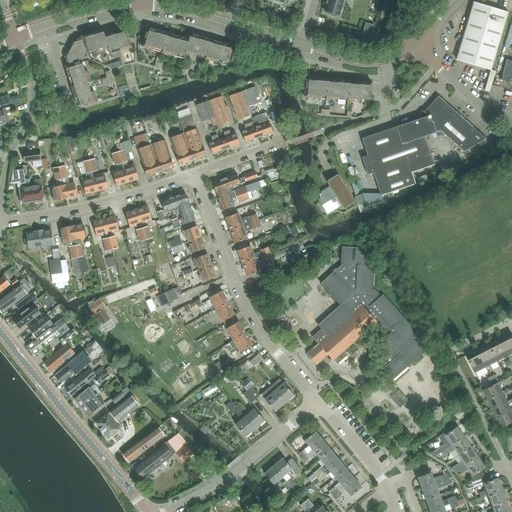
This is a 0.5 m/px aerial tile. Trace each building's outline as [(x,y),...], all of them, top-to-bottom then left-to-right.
[(326,3),(324,11),(327,11),(326,14),(336,17),(337,15),(339,15),(343,0),(326,0),(326,3)] [(456,60),(491,70),(508,13),(473,2),(456,60)] [(173,56),(174,53),(184,56),(185,53),(196,56),(196,54),(206,56),(205,59),(216,62),(217,60),(227,63),(232,46),(193,35),(192,37),(189,36),(188,40),(150,28),(149,31),(146,30),(141,46),(153,50),(153,47),(163,50),(162,52),(173,56)] [(80,105),(80,107),(97,102),(94,91),(91,92),(88,83),(91,82),(87,71),(85,71),(82,61),(87,52),(97,49),(98,51),(108,48),(109,52),(119,48),(120,51),(131,47),(126,31),(123,32),(123,29),(105,35),(104,32),(101,32),(100,30),(81,36),(82,38),(73,40),(64,56),(67,65),(65,66),(77,106),(80,105)] [(353,40),(369,44),(369,42),(371,37),(355,33),(353,40)] [(511,61),(506,60),(500,80),(510,83),(510,82),(511,82),(511,79),(511,61)] [(109,65),(110,69),(123,66),(121,61),(109,65)] [(113,83),(110,71),(105,73),(109,85),(113,83)] [(326,96),(326,99),(337,100),(338,97),(348,98),(347,101),(359,102),(359,99),(370,100),(371,83),(309,77),(309,80),(306,80),(304,97),(316,98),(316,95),(326,96)] [(243,91),(248,107),(256,104),(261,102),(255,87),(243,91)] [(251,116),(248,107),(243,91),(238,93),(231,95),(229,96),(230,97),(236,114),(238,120),(242,119),(251,116)] [(7,95),(0,97),(0,106),(10,103),(7,95)] [(221,96),(208,101),(214,116),(217,125),(230,121),(221,96)] [(434,165),(425,137),(440,131),(464,152),(486,139),(438,96),(424,112),(423,111),(420,114),(421,118),(361,138),(367,155),(361,157),(367,175),(373,173),(381,196),(415,184),(412,173),(434,165)] [(214,116),(208,101),(196,105),(198,113),(201,121),(210,118),(214,116)] [(2,108),(0,109),(0,123),(6,122),(13,120),(13,111),(14,111),(13,106),(2,108)] [(53,112),(52,106),(45,107),(46,114),(53,112)] [(252,118),(255,127),(259,137),(265,135),(266,136),(266,135),(272,132),(268,120),(266,113),(252,118)] [(259,137),(255,127),(252,128),(250,123),(244,125),(245,128),(241,130),(245,142),(251,140),(252,141),(253,141),(252,139),(259,137)] [(182,131),(193,161),(206,156),(196,128),(185,132),(184,130),(182,131)] [(179,165),(193,161),(182,131),(180,132),(181,134),(169,138),(179,165)] [(225,137),(222,139),(226,149),(232,147),(232,148),(233,148),(233,146),(239,144),(235,132),(230,133),(229,131),(224,133),(225,137)] [(226,149),(222,139),(219,140),(217,135),(211,137),(212,140),(208,142),(212,154),(218,152),(219,153),(220,153),(219,151),(226,149)] [(152,142),(150,143),(160,172),(174,167),(164,140),(153,143),(152,142)] [(32,161),(40,160),(37,143),(27,144),(28,151),(23,151),(25,162),(32,161)] [(160,172),(150,143),(148,143),(148,145),(137,149),(146,176),(160,172)] [(117,152),(121,164),(126,162),(127,162),(123,150),(117,152)] [(115,166),(121,164),(117,152),(111,154),(115,166)] [(88,160),(91,172),(98,171),(94,159),(88,160)] [(86,174),(91,172),(88,160),(82,162),(85,174),(86,174)] [(121,164),(123,169),(127,183),(138,179),(134,164),(127,166),(126,162),(121,164)] [(59,167),(61,179),(67,178),(65,166),(59,167)] [(65,199),(62,183),(61,179),(59,167),(52,168),(55,181),(56,180),(56,184),(51,186),(54,201),(65,199)] [(127,183),(123,169),(118,171),(118,169),(112,171),(116,186),(127,183)] [(23,170),(12,171),(10,183),(18,182),(21,204),(26,203),(27,204),(30,203),(31,202),(32,202),(30,187),(25,188),(23,170)] [(255,171),(243,176),(244,177),(240,179),(241,181),(239,181),(236,174),(223,179),(226,188),(228,187),(229,188),(240,184),(257,177),(255,171)] [(85,194),(97,191),(93,178),(91,172),(86,174),(87,177),(81,179),(85,194)] [(93,178),(97,191),(108,189),(104,173),(97,175),(98,177),(93,178)] [(320,202),(326,211),(331,208),(331,209),(342,203),(347,211),(355,206),(353,203),(354,203),(354,202),(353,203),(337,176),(337,175),(328,180),(333,189),(329,192),(328,190),(321,194),(321,193),(318,195),(322,201),(320,202)] [(38,202),(39,201),(40,201),(43,201),(44,201),(43,200),(43,199),(41,179),(34,180),(35,186),(30,187),(32,202),(34,202),(35,203),(38,202)] [(223,179),(212,183),(215,189),(213,190),(214,191),(215,190),(217,197),(228,193),(230,199),(236,197),(247,193),(247,192),(260,188),(260,187),(258,182),(245,187),(233,191),(234,191),(230,192),(229,188),(228,187),(226,188),(223,179)] [(68,182),(62,183),(65,199),(77,196),(74,183),(69,184),(68,182)] [(185,193),(173,197),(177,210),(179,210),(190,206),(185,193)] [(228,193),(217,197),(220,203),(218,204),(219,205),(220,204),(222,210),(235,206),(232,200),(231,201),(230,199),(228,193)] [(247,193),(236,197),(238,203),(238,202),(249,198),(248,194),(247,193)] [(174,212),(177,210),(173,197),(161,201),(165,213),(174,210),(174,212)] [(136,209),(140,222),(146,220),(147,222),(152,221),(147,206),(136,209)] [(195,220),(190,206),(179,210),(181,215),(182,218),(180,218),(182,225),(195,220)] [(135,224),(140,222),(136,209),(125,213),(130,228),(136,226),(135,224)] [(157,212),(161,222),(165,220),(162,210),(157,212)] [(273,216),(278,229),(289,225),(284,212),(273,216)] [(240,219),(238,213),(225,218),(230,230),(243,226),(258,220),(256,215),(256,214),(248,217),(248,216),(240,219)] [(115,216),(104,219),(107,232),(113,230),(114,232),(119,231),(115,216)] [(107,232),(104,219),(92,221),(96,237),(103,235),(102,233),(107,232)] [(243,226),(230,230),(234,243),(247,239),(245,232),(253,229),(260,226),(258,221),(258,220),(243,226)] [(82,224),(71,226),(74,242),(80,240),(80,238),(85,237),(82,224)] [(75,246),(74,242),(71,226),(60,228),(63,244),(63,247),(67,246),(68,247),(69,247),(75,246)] [(148,226),(142,228),(146,240),(152,238),(148,226)] [(186,236),(188,241),(201,237),(197,226),(182,231),(184,237),(186,236)] [(140,242),(146,240),(142,228),(136,230),(140,242)] [(53,245),(51,230),(43,231),(43,230),(34,231),(34,232),(26,233),(27,238),(24,239),(24,245),(28,245),(28,248),(53,245)] [(115,236),(109,238),(112,250),(118,248),(115,236)] [(201,237),(188,241),(190,247),(188,248),(191,253),(205,248),(201,237)] [(106,251),(112,250),(109,238),(102,239),(106,251)] [(171,248),(183,244),(180,238),(169,242),(171,248)] [(81,244),(75,246),(77,258),(84,256),(81,244)] [(185,250),(183,244),(171,248),(173,254),(185,250)] [(71,259),(77,258),(75,246),(69,247),(71,259)] [(250,246),(238,251),(242,263),(270,253),(268,247),(260,250),(261,252),(254,255),(250,246)] [(392,380),(429,347),(383,295),(381,297),(374,290),(373,291),(372,290),(374,263),(371,263),(372,249),(342,247),(341,262),(343,264),(321,283),(340,305),(318,325),(321,329),(312,337),(318,344),(307,353),(308,354),(307,356),(309,359),(311,358),(316,364),(322,359),(327,364),(332,360),(336,364),(345,356),(342,352),(375,323),(383,331),(382,332),(380,362),(385,367),(383,369),(392,380)] [(197,264),(199,269),(211,265),(207,253),(193,259),(195,265),(197,264)] [(242,263),(247,276),(260,271),(257,265),(272,258),(270,253),(242,263)] [(51,275),(62,273),(60,261),(49,263),(51,275)] [(211,265),(199,269),(201,275),(199,276),(201,281),(216,276),(211,265)] [(183,272),(185,278),(194,274),(192,269),(183,272)] [(3,276),(0,278),(0,292),(10,285),(3,276)] [(19,282),(20,284),(0,298),(0,311),(2,313),(28,294),(32,290),(24,279),(19,282)] [(166,304),(167,306),(173,303),(172,301),(177,299),(172,289),(157,296),(162,306),(166,304)] [(228,303),(222,291),(209,297),(210,299),(205,302),(205,303),(210,313),(215,309),(228,303)] [(33,293),(16,306),(21,312),(38,300),(33,293)] [(205,303),(205,302),(202,297),(185,306),(188,312),(205,303)] [(88,306),(93,315),(105,307),(99,298),(88,306)] [(222,321),(234,315),(228,303),(215,309),(222,321)] [(33,304),(13,319),(19,328),(40,313),(33,304)] [(103,309),(95,314),(102,324),(109,319),(103,309)] [(45,315),(29,329),(34,336),(27,341),(29,344),(34,340),(34,341),(49,328),(51,330),(54,327),(52,326),(53,325),(45,315)] [(52,326),(54,327),(51,330),(49,328),(34,341),(34,340),(29,344),(27,345),(35,356),(36,355),(35,355),(57,338),(69,328),(62,320),(61,318),(53,325),(52,326)] [(226,329),(233,340),(245,333),(238,322),(226,329)] [(73,328),(59,340),(64,346),(78,334),(73,328)] [(245,333),(233,340),(233,341),(229,343),(232,349),(229,351),(232,356),(239,351),(240,352),(252,344),(245,333)] [(511,334),(511,333),(500,339),(508,356),(511,354),(511,334)] [(488,344),(497,362),(508,356),(500,339),(488,344)] [(44,363),(51,372),(74,352),(67,344),(44,363)] [(488,344),(477,350),(486,368),(497,362),(488,344)] [(486,368),(477,350),(466,356),(475,373),(486,368)] [(55,376),(61,383),(73,373),(75,375),(91,361),(83,351),(67,365),(67,366),(55,376)] [(259,354),(250,362),(253,366),(263,358),(259,354)] [(221,363),(216,366),(219,371),(221,370),(223,374),(233,367),(231,364),(233,363),(229,357),(221,363)] [(105,370),(94,379),(95,379),(94,380),(94,382),(96,384),(97,384),(98,384),(99,384),(110,375),(105,370)] [(65,388),(71,396),(89,382),(83,374),(65,388)] [(270,386),(284,403),(294,395),(283,383),(280,378),(275,383),(270,386)] [(483,390),(488,400),(503,392),(502,391),(498,383),(483,390)] [(247,390),(255,399),(260,395),(252,386),(247,390)] [(275,411),(284,403),(270,386),(266,390),(261,394),(265,399),(275,411)] [(74,399),(81,408),(93,398),(86,389),(74,399)] [(255,399),(247,390),(243,394),(251,403),(255,399)] [(120,391),(111,399),(115,403),(124,396),(120,391)] [(391,398),(400,408),(408,400),(399,391),(391,398)] [(488,400),(492,409),(507,401),(503,393),(503,392),(488,400)] [(93,398),(81,408),(88,417),(100,407),(105,403),(98,394),(93,398)] [(130,395),(109,411),(118,422),(139,406),(130,395)] [(492,409),(497,418),(511,410),(511,409),(507,401),(492,409)] [(236,406),(241,412),(244,409),(239,403),(236,406)] [(241,412),(236,406),(233,409),(237,415),(241,412)] [(254,408),(245,416),(255,428),(264,420),(254,408)] [(497,418),(502,427),(511,421),(511,410),(497,418)] [(95,423),(108,439),(121,429),(108,413),(95,423)] [(255,428),(245,416),(235,424),(246,436),(255,428)] [(123,454),(129,462),(164,435),(158,427),(123,454)] [(447,449),(452,445),(464,437),(457,427),(449,432),(448,430),(438,437),(443,445),(430,454),(435,457),(441,453),(447,449)] [(323,441),(315,431),(304,440),(309,445),(298,455),(301,459),(323,441)] [(186,445),(177,434),(164,444),(134,468),(143,479),(177,452),(186,445)] [(454,450),(458,455),(471,447),(464,437),(447,449),(441,453),(444,457),(454,450)] [(323,441),(301,459),(305,463),(316,454),(320,459),(331,450),(323,441)] [(186,445),(177,452),(184,461),(193,454),(186,445)] [(454,473),(458,470),(465,465),(477,457),(471,447),(458,455),(462,461),(451,468),(454,473)] [(324,464),(313,473),(316,477),(323,472),(328,468),(338,459),(331,450),(320,459),(324,464)] [(465,465),(458,470),(461,474),(468,470),(472,476),(482,469),(484,467),(477,457),(465,465)] [(274,465),(282,476),(287,481),(291,478),(287,473),(292,468),(297,475),(302,470),(291,458),(287,462),(283,458),(274,465)] [(323,472),(316,477),(320,481),(331,472),(335,477),(346,468),(338,459),(328,468),(323,472)] [(282,476),(274,465),(264,473),(273,484),(282,476)] [(346,468),(335,477),(339,482),(328,491),(332,496),(338,490),(343,486),(354,478),(346,468)] [(482,469),(472,476),(470,477),(474,487),(484,484),(487,482),(482,469)] [(417,477),(422,489),(435,484),(440,482),(448,479),(446,474),(433,479),(430,472),(417,477)] [(287,481),(292,487),(296,484),(291,478),(287,481)] [(354,478),(343,486),(351,496),(362,487),(354,478)] [(484,484),(488,495),(502,490),(498,478),(487,482),(484,484)] [(422,489),(426,500),(439,495),(437,489),(450,484),(448,479),(440,482),(435,484),(422,489)] [(292,487),(287,481),(282,484),(288,491),(292,487)] [(338,490),(332,496),(335,500),(342,494),(338,490)] [(488,495),(492,506),(506,501),(502,490),(488,495)] [(426,500),(430,511),(443,506),(449,504),(457,501),(455,496),(441,501),(439,495),(426,500)] [(304,502),(310,509),(314,505),(308,499),(304,502)] [(510,511),(506,501),(492,506),(494,511),(510,511)] [(305,511),(310,509),(304,502),(300,506),(305,511)]
